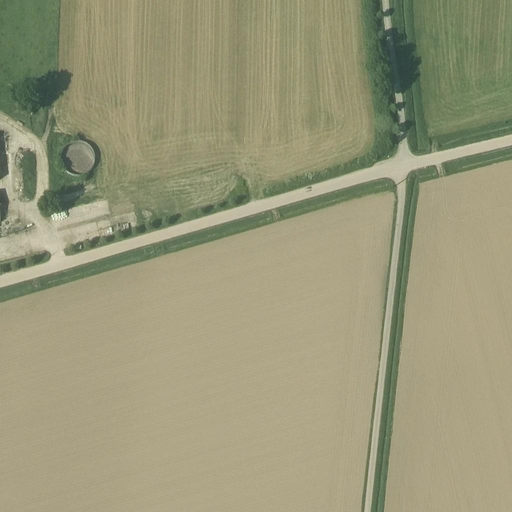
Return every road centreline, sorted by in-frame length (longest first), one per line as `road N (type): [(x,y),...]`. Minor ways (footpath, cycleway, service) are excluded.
road 1 (unclassified): [(0,283),(406,166)]
road 2 (unclassified): [(366,511),(406,166)]
road 3 (unclassified): [(406,166),(388,0)]
road 4 (track): [(0,116),(45,155),(38,218),(52,244)]
